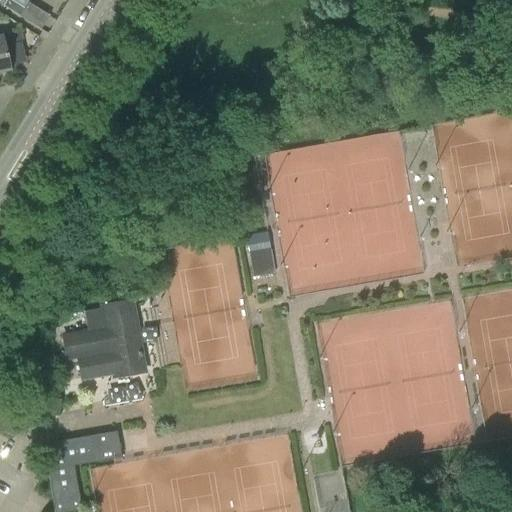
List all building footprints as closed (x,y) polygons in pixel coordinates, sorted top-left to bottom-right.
[(19,17),(20,14),(24,9),(9,0),(6,0),(3,6),(19,17)] [(24,9),(20,14),(19,17),(40,30),(49,16),(28,3),(24,9)] [(21,31),(0,35),(0,72),(12,70),(6,44),(23,40),(21,31)] [(274,272),(267,234),(245,238),(251,276),(274,272)] [(87,333),(64,337),(67,357),(78,355),(82,378),(114,373),(115,377),(142,372),(130,302),(103,306),(103,309),(91,311),(84,312),(87,333)] [(74,466),(122,458),(117,432),(44,444),(54,511),(70,511),(81,510),(74,466)]
